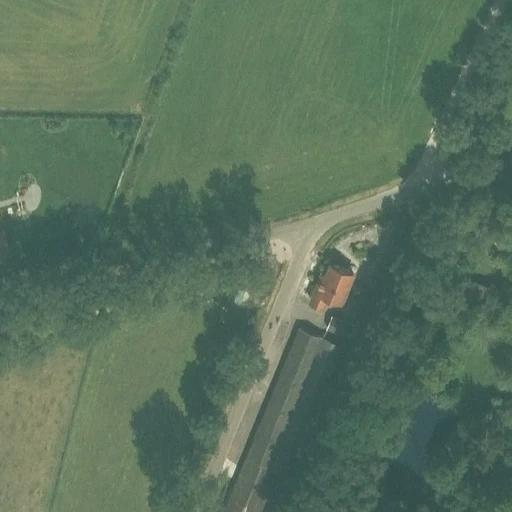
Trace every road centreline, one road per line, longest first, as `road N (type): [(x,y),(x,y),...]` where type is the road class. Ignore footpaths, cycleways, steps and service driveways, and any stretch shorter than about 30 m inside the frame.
road 1 (unclassified): [(0,312),(303,226)]
road 2 (unclassified): [(197,511),(303,246),(303,226)]
road 3 (unclassified): [(431,185),(431,148),(503,0)]
road 4 (unclassified): [(303,226),(431,185)]
